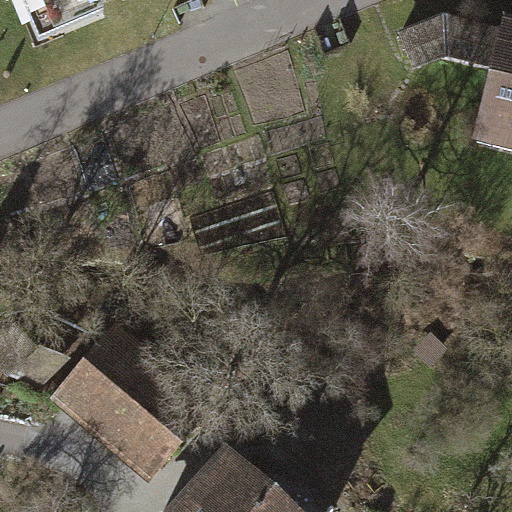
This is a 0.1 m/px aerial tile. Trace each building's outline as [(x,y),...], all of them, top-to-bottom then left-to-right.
[(143,0),(16,0),(36,45),(143,0)] [(511,11),(499,8),(466,140),(511,150),(511,11)] [(39,343),(17,320),(0,336),(0,366),(7,374),(39,343)] [(118,320),(52,400),(153,483),(219,403),(118,320)] [(443,351),(431,340),(420,352),(432,363),(443,351)] [(231,442),(165,511),(331,511),(336,507),(280,460),(268,474),(231,442)]
